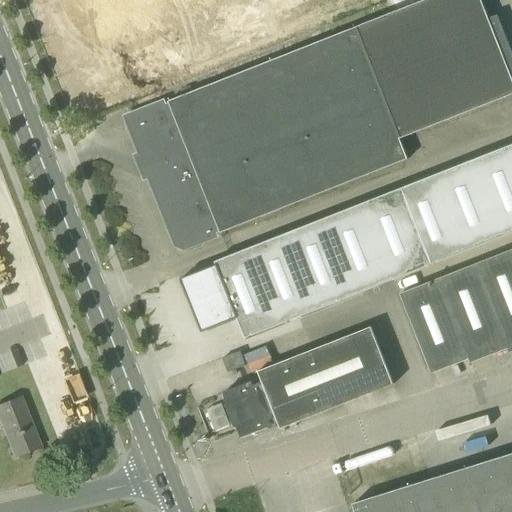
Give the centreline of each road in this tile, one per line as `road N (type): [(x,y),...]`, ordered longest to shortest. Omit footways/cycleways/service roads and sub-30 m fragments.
road 1 (secondary): [(0,39),(168,475)]
road 2 (unclassified): [(18,511),(168,475)]
